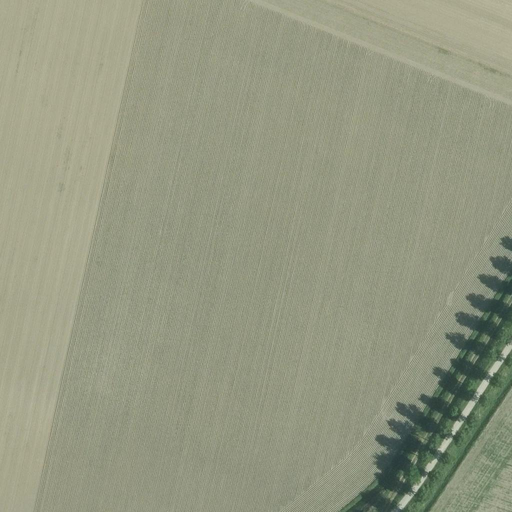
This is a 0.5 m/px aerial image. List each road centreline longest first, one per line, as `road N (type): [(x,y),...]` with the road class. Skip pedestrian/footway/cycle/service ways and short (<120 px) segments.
road 1 (track): [(511,283),(384,511)]
road 2 (unclassified): [(394,511),(435,466),(511,342)]
